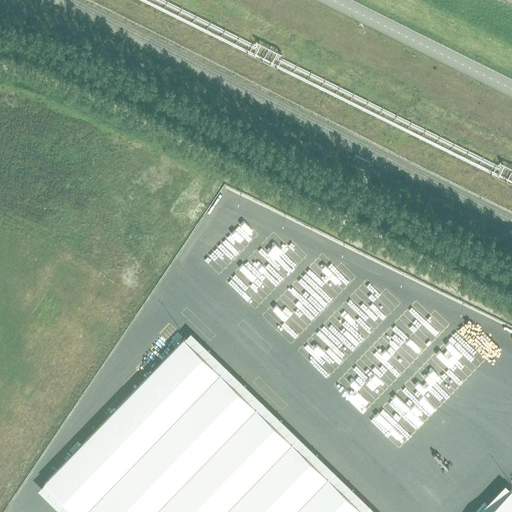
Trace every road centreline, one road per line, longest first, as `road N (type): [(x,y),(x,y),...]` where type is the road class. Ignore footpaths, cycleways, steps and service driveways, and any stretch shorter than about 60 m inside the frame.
road 1 (track): [(0,67),(114,109),(511,305)]
road 2 (unclassified): [(511,89),(331,0)]
